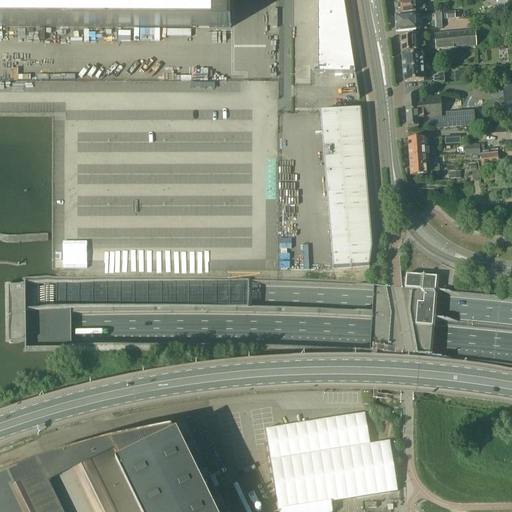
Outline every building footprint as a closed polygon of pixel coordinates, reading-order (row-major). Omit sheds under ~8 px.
[(0,0),(0,27),(230,29),(230,0),(0,0)] [(317,0),(317,74),(355,74),(343,0),(317,0)] [(506,0),(497,0),(499,15),(511,13),(511,6),(511,5),(507,5),(506,0)] [(397,2),(398,15),(425,13),(425,7),(415,7),(414,1),(397,2)] [(394,17),(395,33),(418,31),(417,16),(394,17)] [(475,32),(434,35),(435,50),(476,47),(475,32)] [(400,38),(401,53),(421,52),(420,36),(400,38)] [(401,57),(402,69),(423,68),(422,55),(401,57)] [(403,83),(404,83),(423,82),(423,68),(402,69),(403,83)] [(443,84),(443,76),(437,76),(437,77),(433,77),(433,83),(437,83),(437,84),(443,84)] [(511,82),(502,83),(502,87),(503,98),(504,104),(511,103),(511,82)] [(405,96),(406,128),(418,128),(418,127),(426,127),(426,129),(447,128),(474,126),(474,112),(446,114),(446,117),(442,118),(440,97),(416,99),(416,96),(405,96)] [(372,247),(371,238),(361,110),(319,113),(319,114),(320,114),(333,270),(368,267),(369,267),(372,247)] [(444,146),(454,145),(453,136),(444,136),(444,146)] [(407,139),(408,149),(424,148),(423,138),(407,139)] [(466,146),(466,155),(477,155),(477,146),(466,146)] [(408,149),(408,158),(425,157),(424,148),(408,149)] [(480,155),(481,163),(481,167),(498,166),(497,153),(480,155)] [(408,158),(409,167),(425,166),(425,157),(408,158)] [(425,166),(409,167),(410,177),(426,175),(425,166)] [(415,327),(430,329),(432,329),(434,305),(436,278),(405,276),(404,290),(419,291),(423,296),(422,305),(417,305),(415,327)] [(0,511),(209,511),(184,462),(170,431),(109,444),(36,464),(0,478),(0,511)] [(248,495),(253,505),(258,503),(253,493),(248,495)]
